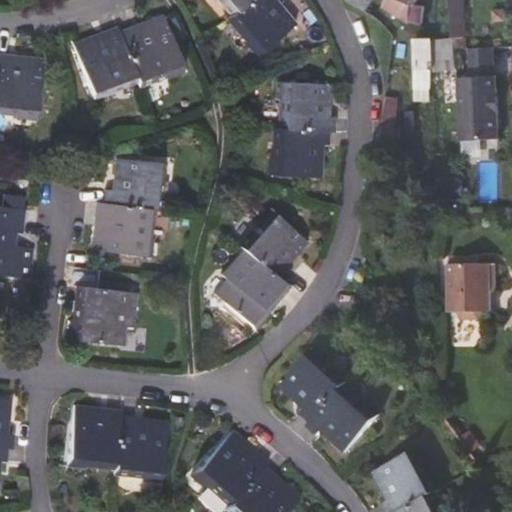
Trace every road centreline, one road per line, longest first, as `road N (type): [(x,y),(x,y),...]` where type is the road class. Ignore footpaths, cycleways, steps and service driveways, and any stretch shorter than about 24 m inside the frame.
road 1 (residential): [(247,389),(315,308),(352,226),(361,84),(325,0)]
road 2 (residential): [(247,389),(45,376)]
road 3 (residential): [(45,376),(60,212)]
road 4 (residential): [(354,511),(247,389)]
road 5 (residential): [(47,511),(37,439),(45,376)]
road 6 (residential): [(123,0),(48,22),(0,25)]
